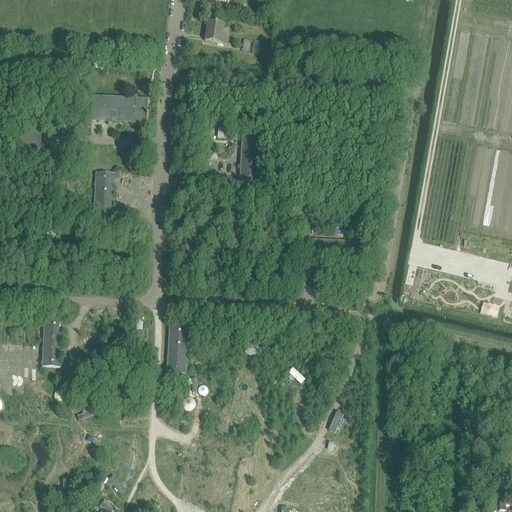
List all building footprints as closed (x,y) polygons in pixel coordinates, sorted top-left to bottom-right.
[(222,35),(224,26),(208,23),(206,37),(210,37),(210,43),(225,46),(226,36),(222,35)] [(92,98),(91,121),(146,124),(147,117),(148,117),(148,116),(147,115),(147,112),(147,101),(137,101),(137,98),(134,98),(133,101),(92,98)] [(218,133),(238,135),(238,128),(226,126),(226,117),(216,116),(215,125),(219,126),(218,133)] [(16,148),(40,149),(41,133),(41,132),(17,131),(16,148)] [(239,182),(257,183),(258,183),(261,136),(242,135),(239,182)] [(54,160),(39,159),(36,159),(36,168),(53,169),(54,160)] [(93,221),(111,223),(112,223),(114,175),(95,174),(93,221)] [(228,220),(238,221),(240,202),(229,202),(228,220)] [(313,241),(312,260),(359,263),(360,243),(313,241)] [(175,264),(190,264),(191,246),(176,245),(175,264)] [(41,368),(61,369),(63,322),(44,321),(41,368)] [(169,328),(167,372),(166,375),(186,376),(188,329),(169,328)] [(109,357),(119,357),(120,344),(110,343),(109,357)] [(200,396),(202,397),(204,397),(206,396),(207,394),(208,392),(207,390),(206,388),(204,387),(202,387),(200,388),(198,389),(198,391),(198,393),(199,395),(200,396)] [(56,402),(58,403),(61,403),(63,402),(65,401),(66,398),(66,396),(65,393),(63,392),(60,391),(58,391),(56,393),(54,395),(54,397),(54,400),(56,402)] [(185,411),(187,412),(190,412),(192,411),(194,409),(195,406),(195,404),(194,401),(192,399),(190,398),(187,398),(185,399),(183,401),(182,404),(182,406),(183,409),(185,411)] [(463,420),(464,408),(431,408),(430,420),(463,420)] [(77,418),(79,422),(95,416),(93,411),(77,418)] [(125,491),(113,477),(108,482),(120,496),(125,491)] [(99,508),(105,511),(115,511),(108,507),(109,505),(104,502),(103,504),(102,503),(99,508)]
